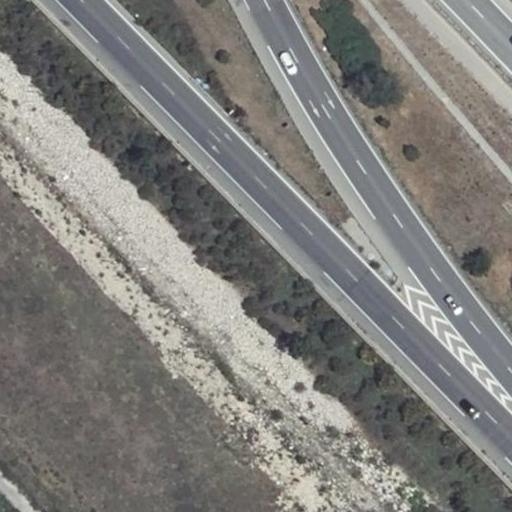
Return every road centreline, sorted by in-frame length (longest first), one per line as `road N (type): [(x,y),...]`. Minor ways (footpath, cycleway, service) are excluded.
road 1 (motorway): [(81,0),(511,438)]
road 2 (motorway): [(268,0),(320,90),(511,367)]
